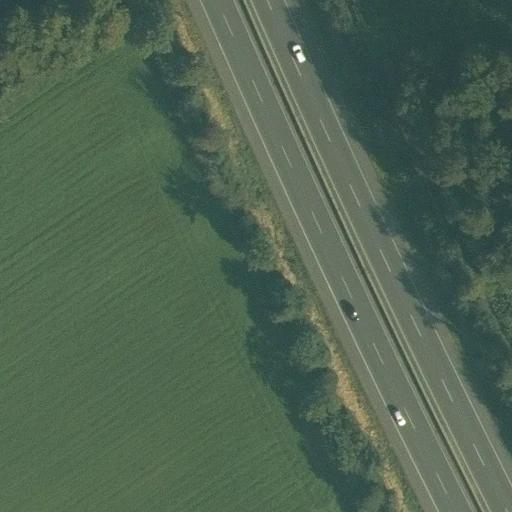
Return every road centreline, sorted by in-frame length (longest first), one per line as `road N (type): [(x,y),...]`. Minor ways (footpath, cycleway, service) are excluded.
road 1 (motorway): [(216,0),(290,174),(455,511)]
road 2 (motorway): [(504,511),(266,0)]
